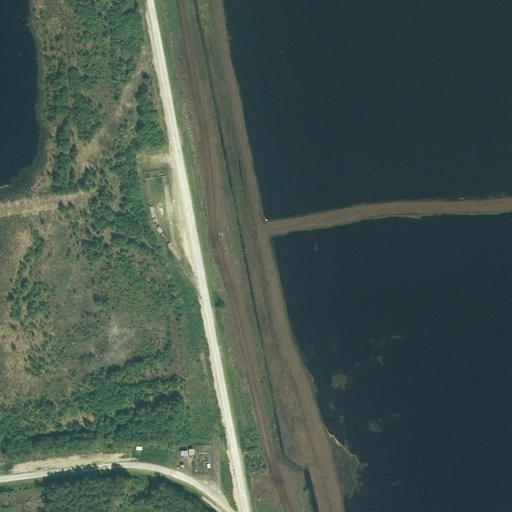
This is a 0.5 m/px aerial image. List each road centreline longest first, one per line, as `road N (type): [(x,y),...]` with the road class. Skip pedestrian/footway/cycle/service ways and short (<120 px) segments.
road 1 (track): [(241,511),(149,0)]
road 2 (track): [(228,511),(190,481),(148,464),(0,479)]
